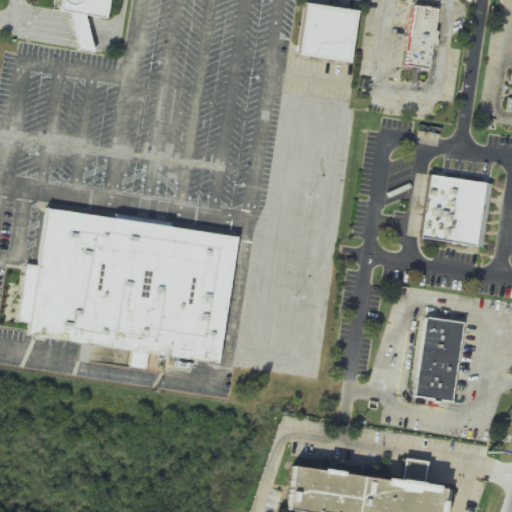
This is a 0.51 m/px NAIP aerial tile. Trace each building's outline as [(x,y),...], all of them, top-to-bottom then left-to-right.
[(108,0),(59,0),(58,14),(106,19),(108,0)] [(305,1),(297,52),(350,61),(358,9),(305,1)] [(415,4),(405,65),(428,69),(438,8),(415,4)] [(445,170),(444,176),(428,173),(419,238),(482,247),(492,177),(445,170)] [(233,237),(42,213),(35,269),(23,267),(16,324),(25,325),(23,340),(132,353),(130,365),(143,366),(144,358),(217,367),(233,237)] [(434,324),(422,404),(463,410),(475,330),(434,324)] [(299,511),(304,476),(453,501),(450,511),(299,511)]
